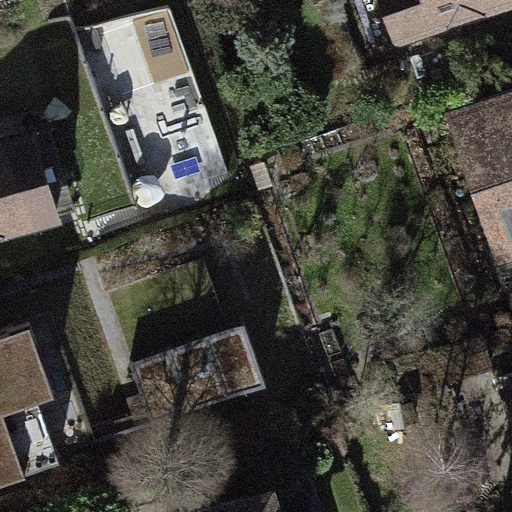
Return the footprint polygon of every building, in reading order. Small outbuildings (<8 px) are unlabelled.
[(385,0),(399,39),(504,0),(385,0)] [(44,40),(89,223),(229,189),(184,5),(44,40)] [(511,103),(469,119),(510,234),(511,233),(511,103)] [(32,132),(0,140),(0,230),(56,213),(32,132)] [(30,319),(0,329),(0,477),(60,457),(38,394),(54,387),(30,319)] [(159,418),(270,383),(251,324),(140,359),(159,418)] [(476,339),(433,351),(441,377),(490,364),(484,344),(476,339)] [(275,511),(269,489),(193,511),(275,511)]
